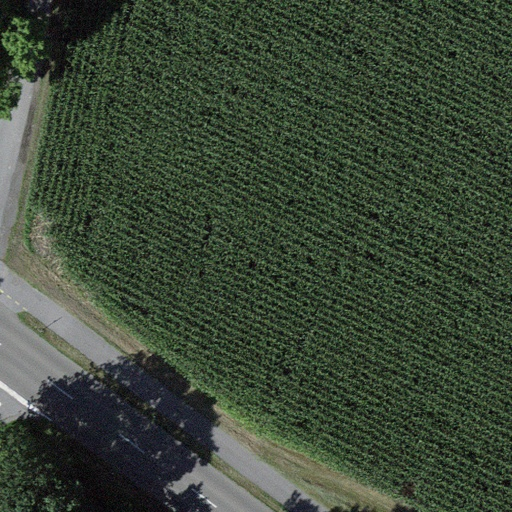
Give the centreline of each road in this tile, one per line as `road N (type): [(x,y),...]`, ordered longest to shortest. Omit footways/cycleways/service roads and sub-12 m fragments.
road 1 (tertiary): [(222,511),(0,344)]
road 2 (unclassified): [(0,172),(34,0)]
